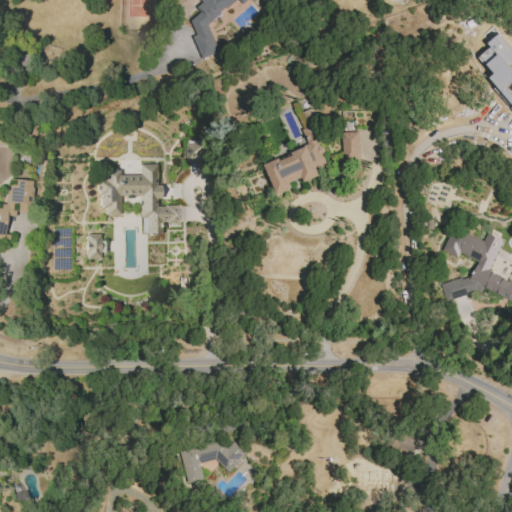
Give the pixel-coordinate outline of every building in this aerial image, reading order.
[(218,53),(208,23),(237,0),(238,0),(242,4),(247,0),(198,0),(202,11),(190,20),(196,35),(193,37),(201,59),(218,53)] [(511,90),(509,87),(511,84),(511,66),(510,63),(511,61),(511,50),(498,33),(485,43),(488,46),(476,56),(483,65),(486,65),(491,70),(491,79),(511,104),(511,90)] [(265,162),(275,194),(292,189),(291,184),(319,175),(317,169),(327,166),(314,125),(302,129),(308,149),(265,162)] [(342,132),(342,161),(360,161),(360,132),(342,132)] [(204,144),(187,143),(187,160),(203,161),(204,144)] [(138,195),(138,217),(144,217),(144,234),(158,234),(158,223),(181,223),(180,205),(157,205),(157,185),(154,185),(154,163),(138,164),(138,175),(117,175),(117,169),(103,169),(103,180),(98,180),(98,215),(118,215),(118,195),(138,195)] [(4,203),(0,202),(0,234),(2,234),(4,215),(14,216),(15,211),(27,212),(29,180),(6,178),(4,203)] [(482,292),(511,303),(511,281),(492,274),(491,270),(503,240),(487,233),(484,240),(453,228),(443,252),(458,257),(460,253),(478,260),(472,275),(441,284),(446,301),(477,291),(482,293),(482,292)] [(84,258),(98,258),(97,233),(84,234),(84,258)] [(391,446),(415,452),(418,440),(394,434),(391,446)] [(187,483),(204,480),(200,463),(221,459),(223,469),(242,465),(237,438),(180,450),(187,483)]
